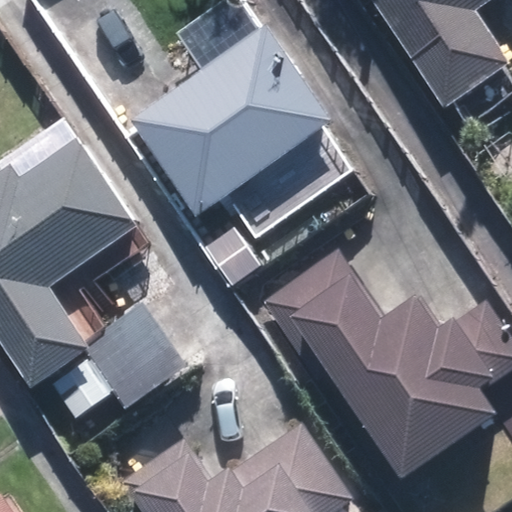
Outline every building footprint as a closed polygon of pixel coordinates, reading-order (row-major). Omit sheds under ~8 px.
[(504,72),(470,18),(496,0),(363,0),(437,113),(504,72)] [(327,126),(259,31),(124,127),(192,222),(327,126)] [(141,250),(61,131),(0,172),(0,357),(25,395),(84,356),(77,346),(100,331),(75,294),(141,250)] [(288,321),(281,326),(392,486),(492,418),(479,399),(511,376),(511,350),(483,308),(442,337),(418,302),(385,324),(335,251),(270,296),(288,321)] [(85,360),(122,416),(185,374),(148,318),(85,360)] [(342,511),(356,503),(303,425),(212,486),(186,448),(122,491),(136,511),(342,511)]
